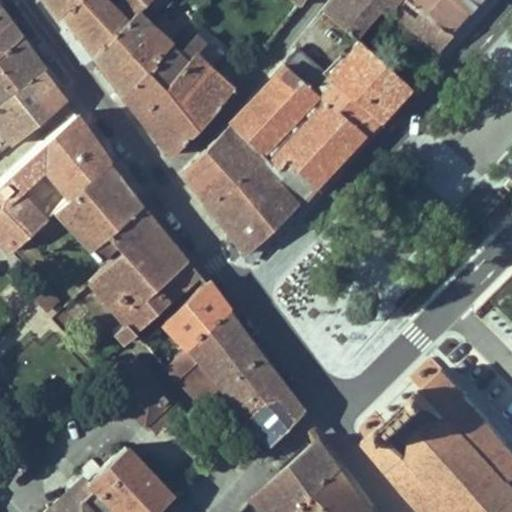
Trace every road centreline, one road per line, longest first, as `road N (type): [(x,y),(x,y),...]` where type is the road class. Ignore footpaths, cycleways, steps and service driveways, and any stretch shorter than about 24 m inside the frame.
road 1 (unclassified): [(217,264),(0,461)]
road 2 (residential): [(160,180),(314,0)]
road 3 (unclassified): [(511,257),(336,410)]
road 4 (tertiary): [(217,264),(336,410)]
road 5 (tertiary): [(336,410),(406,511)]
